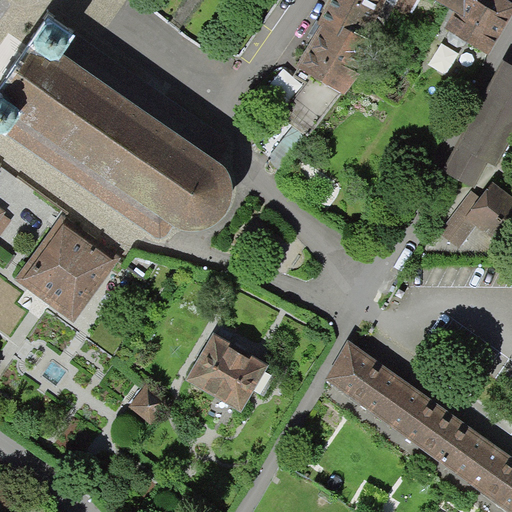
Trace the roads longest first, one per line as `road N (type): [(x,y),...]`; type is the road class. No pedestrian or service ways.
road 1 (residential): [(296,0),(219,100),(264,191),(379,282)]
road 2 (residential): [(511,35),(379,282)]
